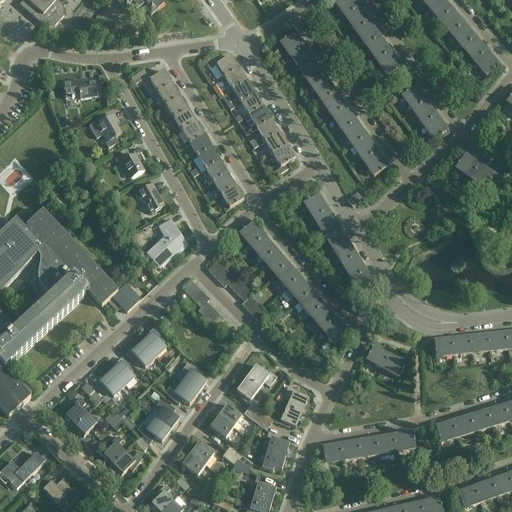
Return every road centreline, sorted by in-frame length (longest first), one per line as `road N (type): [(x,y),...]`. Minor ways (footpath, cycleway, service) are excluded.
road 1 (residential): [(28,418),(191,268)]
road 2 (residential): [(126,511),(257,335)]
road 3 (residential): [(211,248),(107,59)]
road 4 (residential): [(411,182),(293,15)]
road 5 (residential): [(312,433),(419,423),(511,396)]
road 6 (residential): [(258,205),(170,51)]
road 7 (residential): [(344,511),(511,463)]
road 8 (residential): [(461,137),(364,0)]
road 9 (residential): [(360,333),(265,224),(258,205)]
road 10 (residential): [(318,166),(239,41)]
road 11 (residential): [(0,115),(28,54),(107,59)]
road 12 (residential): [(120,511),(28,418)]
road 13 (residential): [(511,316),(432,321),(398,296)]
